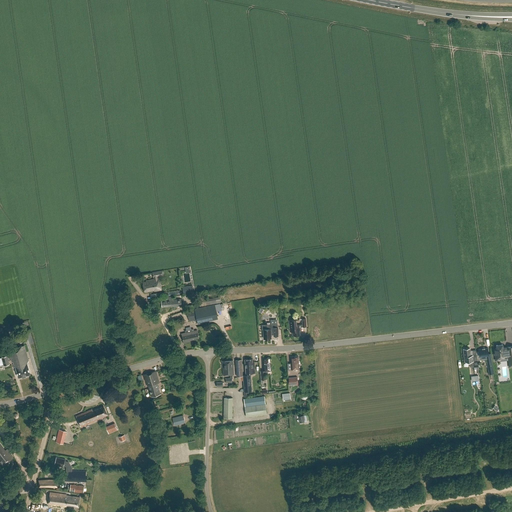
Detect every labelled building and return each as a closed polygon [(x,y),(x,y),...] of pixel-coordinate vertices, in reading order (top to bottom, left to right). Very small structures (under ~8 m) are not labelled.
[(154,277),(154,279),(148,280),(149,282),(147,282),(143,282),(144,292),(154,290),(154,291),(161,290),(159,278),(158,278),(157,276),(163,275),(162,271),(153,272),(153,277),(154,277)] [(199,306),(206,305),(221,302),(220,296),(198,300),(199,306)] [(172,300),(173,300),(172,297),(169,297),(169,300),(161,301),(161,308),(172,307),(172,300)] [(186,310),(189,321),(197,320),(195,308),(186,310)] [(306,326),(306,318),(302,318),(302,324),(296,325),(296,319),(299,319),(289,320),(290,331),(293,331),(293,335),(296,335),(297,336),(299,335),(300,335),(299,330),(299,329),(300,329),(300,327),(306,326)] [(278,336),(277,324),(262,325),(262,329),(263,329),(264,338),(271,338),(271,334),(274,334),(274,336),(278,336)] [(193,329),(191,329),(191,331),(187,332),(187,330),(184,331),(185,333),(181,333),(183,343),(190,342),(190,340),(199,338),(197,330),(194,331),(193,329)] [(27,363),(29,360),(24,345),(8,350),(12,362),(13,361),(14,366),(15,366),(18,377),(30,374),(27,363)] [(495,351),(493,351),(494,356),(495,355),(496,360),(500,360),(500,357),(508,356),(509,363),(511,362),(511,346),(503,348),(503,345),(496,345),(496,348),(494,349),(495,351)] [(471,356),(470,350),(470,348),(463,349),(465,362),(470,361),(470,365),(473,365),(474,367),(478,367),(477,355),(471,356)] [(486,359),(489,374),(494,373),(491,354),(488,354),(487,349),(485,349),(484,348),(482,349),(479,349),(479,351),(479,356),(480,360),(486,359)] [(3,366),(10,364),(7,356),(1,357),(3,366)] [(299,368),(298,365),(298,356),(290,357),(291,366),(292,369),(299,368)] [(261,379),(266,379),(265,370),(271,370),(270,358),(263,359),(264,371),(260,371),(261,379)] [(245,364),(246,375),(243,375),(243,377),(244,392),(251,391),(250,372),(255,371),(254,362),(253,362),(252,359),(245,359),(245,364)] [(227,361),(228,375),(230,375),(230,378),(225,379),(226,383),(232,382),(232,378),(232,375),(234,375),(233,360),(227,361)] [(159,382),(155,371),(144,375),(145,381),(146,381),(148,386),(151,396),(160,393),(157,383),(159,382)] [(289,385),(298,384),(297,377),(288,377),(289,385)] [(246,417),(266,414),(264,396),(244,399),(246,417)] [(232,418),(232,398),(224,398),(224,418),(232,418)] [(81,427),(94,421),(107,415),(104,407),(93,411),(92,409),(90,410),(76,416),(81,427)] [(173,426),(186,422),(184,415),(171,418),(173,426)] [(109,434),(117,430),(114,423),(106,427),(109,434)] [(63,444),(66,431),(59,429),(56,442),(63,444)] [(5,451),(0,444),(0,460),(3,465),(13,458),(7,449),(5,451)] [(61,459),(56,457),(55,463),(58,464),(63,466),(64,465),(66,466),(67,467),(67,471),(66,471),(66,479),(86,479),(86,471),(70,470),(71,467),(68,462),(65,461),(65,459),(61,458),(61,459)] [(83,493),(84,486),(70,484),(70,489),(70,491),(74,491),(83,493)] [(78,507),(80,497),(66,496),(66,495),(50,492),(48,504),(65,507),(65,506),(67,506),(67,505),(78,507)]
